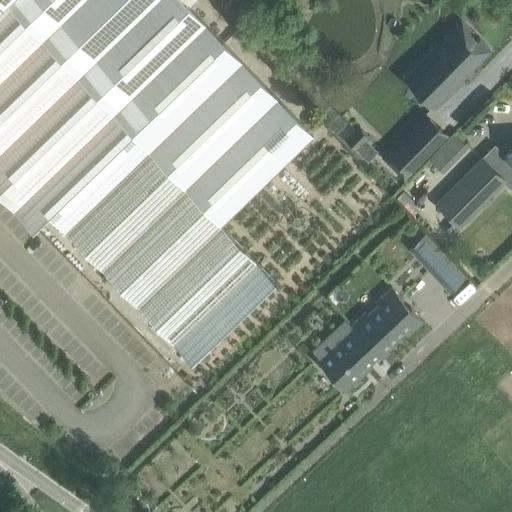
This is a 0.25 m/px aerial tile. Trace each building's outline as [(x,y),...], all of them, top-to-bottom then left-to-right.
[(0,0),(0,180),(20,201),(13,208),(32,227),(35,225),(49,211),(191,360),(275,278),(220,222),(313,132),(224,42),(183,0),(0,0)] [(473,31),(466,25),(461,21),(437,45),(439,48),(408,80),(434,105),(465,74),(463,72),(469,66),(471,68),(490,49),(479,38),(477,40),(470,34),(473,31)] [(404,178),(429,153),(407,132),(383,156),(404,178)] [(511,150),(494,168),(483,156),(449,191),(436,203),(465,232),(478,219),(472,213),(505,179),(511,185),(511,150)] [(437,152),(430,159),(442,172),(450,165),(437,152)] [(435,244),(423,255),(434,266),(445,255),(435,244)] [(401,301),(403,299),(392,286),(376,300),(379,303),(369,313),(366,310),(351,324),(378,353),(382,358),(390,350),(389,349),(392,346),(393,347),(397,344),(396,343),(399,340),(400,341),(403,338),(402,337),(405,333),(407,335),(423,319),(411,307),(408,309),(401,301)] [(351,324),(348,322),(338,332),(336,329),(319,345),(314,350),(320,356),(317,358),(346,389),(370,366),(367,363),(378,353),(351,324)]
